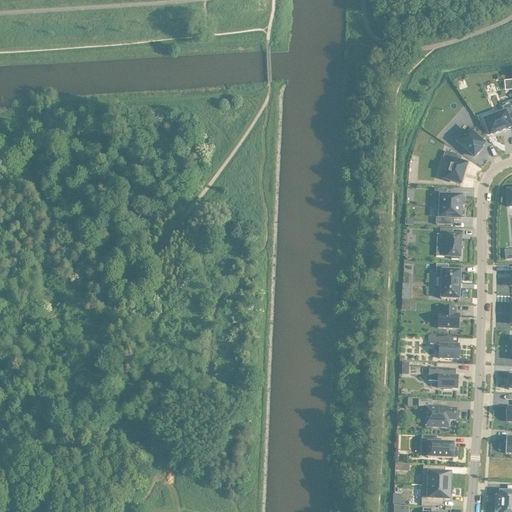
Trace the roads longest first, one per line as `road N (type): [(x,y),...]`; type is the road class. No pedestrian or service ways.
road 1 (unknown): [(265,102),(258,511)]
road 2 (residential): [(470,511),(482,187),(511,162)]
